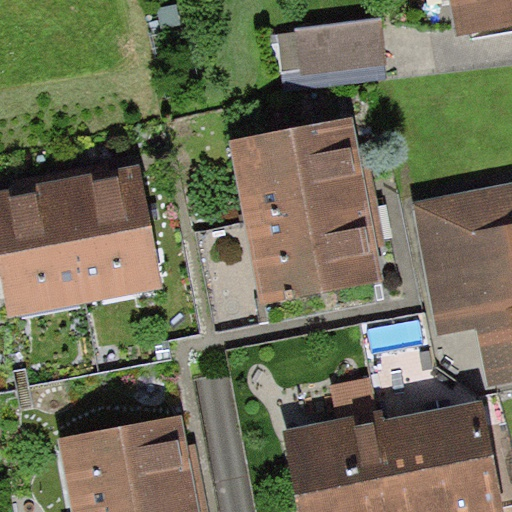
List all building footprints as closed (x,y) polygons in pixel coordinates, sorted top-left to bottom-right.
[(511,0),(454,0),(460,35),(511,26),(511,0)] [(382,22),(298,31),(303,76),(387,68),(382,22)] [(351,120),(233,144),(266,311),(385,286),(375,236),(359,159),(351,120)] [(28,191),(0,196),(0,256),(12,317),(161,288),(138,170),(103,176),(28,191)] [(511,183),(416,201),(441,339),(436,339),(440,365),(476,393),(511,386),(511,183)] [(359,420),(286,433),(302,511),(504,511),(480,408),(362,433),(359,420)] [(183,418),(63,442),(75,511),(201,511),(190,455),(183,418)]
